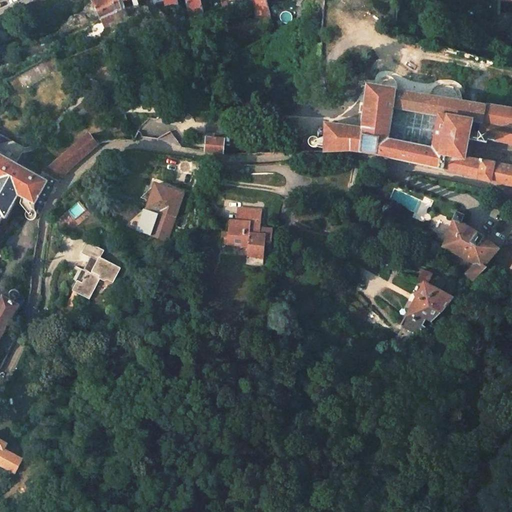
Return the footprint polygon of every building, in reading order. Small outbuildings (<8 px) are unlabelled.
[(101,21),(124,11),(121,4),(131,1),(133,8),(137,7),(135,0),(91,0),(100,20),(101,21)] [(193,26),(206,19),(199,0),(185,0),(187,5),(189,15),(193,26)] [(232,28),(257,22),(254,0),(221,0),(223,9),(232,28)] [(254,0),(257,22),(271,18),(268,0),(254,0)] [(124,11),(133,8),(131,1),(121,4),(124,11)] [(511,109),(368,86),(364,120),(340,117),(339,126),(325,124),(324,152),(351,151),(361,153),(375,155),(444,170),(462,175),(478,179),(478,180),(511,186),(511,109)] [(291,153),(324,152),(325,124),(311,122),(311,138),(291,138),(291,144),(291,153)] [(0,155),(16,164),(25,148),(8,138),(0,134),(0,155)] [(64,155),(44,173),(49,176),(58,181),(74,165),(94,147),(99,145),(90,134),(64,155)] [(206,152),(223,153),(223,150),(223,147),(224,140),(207,138),(206,152)] [(0,155),(0,185),(19,196),(35,205),(46,181),(40,178),(16,164),(0,155)] [(46,181),(35,205),(44,210),(58,181),(49,176),(44,173),(43,172),(43,173),(40,178),(46,181)] [(183,194),(155,184),(150,199),(148,205),(147,208),(158,212),(157,217),(150,235),(167,241),(172,224),(175,218),(183,194)] [(0,223),(3,217),(6,219),(14,203),(19,196),(0,185),(0,223)] [(261,224),(262,210),(238,208),(236,221),(229,220),(228,233),(227,244),(248,247),(247,254),(253,255),(264,256),(264,253),(264,248),(271,249),(273,229),(260,228),(261,224)] [(464,216),(454,212),(450,231),(444,243),(442,248),(475,264),(466,274),(471,279),(473,281),(477,277),(487,268),(484,265),(500,250),(478,233),(461,224),(464,216)] [(103,251),(87,243),(82,253),(98,261),(91,274),(82,269),(75,281),(78,282),(73,290),(89,298),(100,278),(104,280),(108,279),(113,282),(120,268),(99,258),(103,251)] [(432,273),(422,269),(421,272),(417,280),(424,284),(401,326),(419,334),(426,328),(423,325),(427,319),(431,323),(443,312),(446,308),(454,298),(440,291),(427,285),(432,273)] [(0,348),(1,348),(0,347),(0,343),(5,334),(8,329),(21,305),(20,305),(3,295),(0,300),(0,348)] [(5,334),(0,343),(0,347),(1,348),(9,353),(16,340),(8,335),(5,334)] [(0,464),(3,466),(15,472),(22,459),(4,450),(7,444),(0,439),(0,464)]
